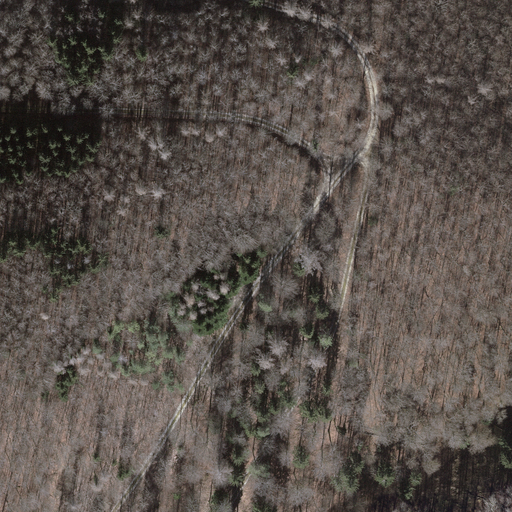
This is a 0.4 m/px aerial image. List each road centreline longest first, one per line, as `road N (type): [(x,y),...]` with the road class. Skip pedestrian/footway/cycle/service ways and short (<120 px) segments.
road 1 (track): [(0,107),(188,114),(278,127),(338,169),(236,309),(169,432),(110,511)]
road 2 (track): [(338,169),(374,161),(333,337),(225,511)]
road 3 (track): [(338,169),(375,122),(364,53),(334,25),(241,0)]
road 4 (track): [(397,511),(461,442),(511,402)]
